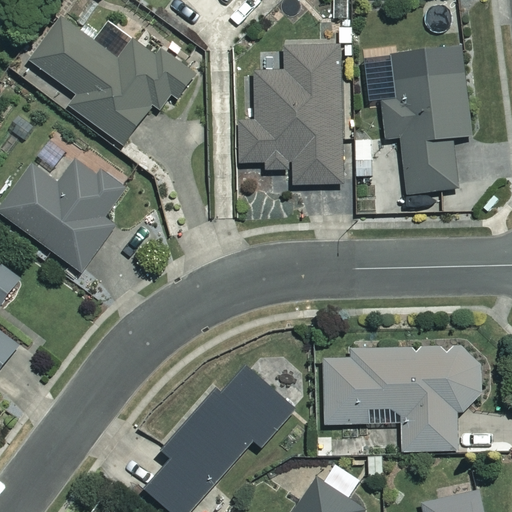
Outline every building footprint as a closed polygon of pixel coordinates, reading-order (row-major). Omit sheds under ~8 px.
[(182,105),(202,78),(144,35),(123,63),(67,21),(36,63),(83,98),(76,108),(130,148),(169,95),(182,105)] [(346,49),(292,50),(292,74),(261,75),(262,124),(246,124),(247,166),(272,165),(272,172),(299,172),(300,188),(349,186),(346,49)] [(450,71),(449,54),(398,59),(402,102),(388,103),(392,143),(407,141),(413,196),(464,191),(459,142),(477,141),(469,69),(450,71)] [(376,142),(360,143),(361,179),(377,178),(376,142)] [(4,214),(87,274),(141,198),(108,175),(105,180),(81,163),(63,188),(36,169),(4,214)] [(0,263),(0,382),(25,349),(0,330),(0,317),(26,282),(0,263)] [(359,352),(359,361),(331,361),(331,427),(408,427),(408,454),(463,453),(463,412),(485,412),(485,351),(359,352)] [(194,511),(261,440),(269,447),(303,410),(257,367),(228,399),(224,395),(170,453),(180,462),(153,492),(175,511),(194,511)] [(369,511),(323,480),(300,511),(369,511)] [(485,511),(482,494),(428,505),(429,511),(485,511)]
